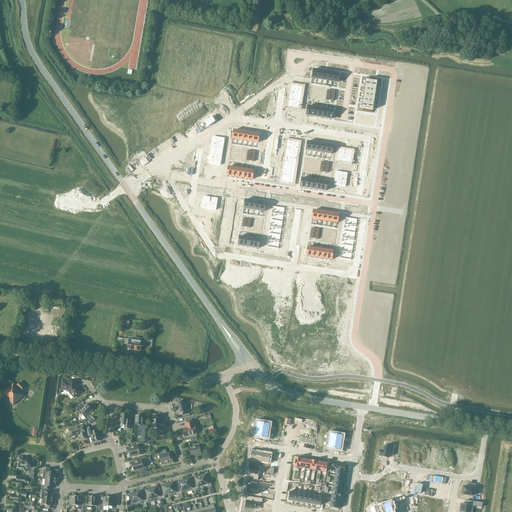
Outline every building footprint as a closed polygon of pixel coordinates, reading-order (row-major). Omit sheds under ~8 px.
[(290,85),(289,92),(301,94),(303,87),(298,86),(296,86),(294,86),(292,85),(290,85)] [(289,92),(288,99),(300,101),(301,94),(289,92)] [(288,99),(287,107),(288,107),(290,107),(292,107),(294,108),(299,109),(300,101),(288,99)] [(213,136),(212,143),(224,145),(225,138),(221,137),(219,137),(217,137),(215,137),(213,136)] [(287,141),(286,148),(298,149),(299,143),(297,142),(295,142),(293,142),(291,141),(289,141),(287,141)] [(212,143),(210,150),(223,152),(224,145),(212,143)] [(286,148),(285,154),(297,156),(298,149),(286,148)] [(338,149),(336,161),(343,162),(345,150),(338,149)] [(210,150),(209,157),(222,159),(223,152),(210,150)] [(345,150),(343,162),(350,163),(352,151),(345,150)] [(285,154),(284,161),(296,163),(297,156),(285,154)] [(209,157),(208,164),(209,164),(211,164),(213,164),(215,165),(217,165),(221,166),(222,159),(209,157)] [(284,161),(283,168),(295,170),(296,163),(284,161)] [(283,168),(282,175),(294,177),(295,170),(283,168)] [(335,171),(334,178),(347,180),(348,173),(346,173),(341,172),(335,171)] [(282,175),(281,182),(283,182),(285,182),(287,183),(289,183),(291,183),(293,184),(294,177),(282,175)] [(334,178),(333,185),(345,187),(347,180),(334,178)] [(203,203),(202,208),(209,209),(211,197),(204,196),(203,198),(203,200),(203,203)] [(211,197),(209,209),(216,210),(217,205),(217,203),(218,200),(218,198),(211,197)] [(272,206),(271,213),(283,215),(285,208),(283,208),(280,208),(278,207),(276,207),(274,207),(272,206)] [(271,213),(270,220),(282,222),(283,215),(271,213)] [(345,217),(344,224),(356,226),(357,219),(355,219),(353,219),(351,218),(349,218),(347,218),(345,217)] [(270,220),(269,227),(281,228),(282,222),(270,220)] [(344,224),(343,231),(355,233),(356,226),(344,224)] [(269,227),(268,233),(280,235),(281,228),(269,227)] [(343,231),(342,238),(354,240),(355,233),(343,231)] [(268,233),(267,240),(279,242),(280,235),(268,233)] [(342,238),(341,245),(353,246),(354,240),(342,238)] [(267,240),(266,247),(268,248),(270,248),(272,248),(274,248),(276,249),(278,249),(279,242),(267,240)] [(341,245),(340,251),(352,253),(353,246),(341,245)] [(340,251),(339,258),(341,259),(343,259),(345,259),(347,260),(349,260),(351,260),(352,253),(340,251)] [(43,308),(40,328),(57,331),(60,310),(43,308)] [(118,337),(117,345),(122,346),(125,346),(126,344),(127,344),(128,340),(123,339),(123,338),(118,337)] [(128,340),(127,345),(130,345),(130,350),(140,351),(141,344),(140,344),(141,339),(136,338),(136,339),(133,338),(133,339),(128,339),(128,340)] [(24,387),(25,386),(22,381),(16,386),(20,391),(24,388),(24,387)] [(76,388),(77,388),(77,387),(76,387),(76,381),(68,381),(68,382),(62,382),(62,390),(67,390),(74,398),(80,392),(76,388)] [(2,393),(8,400),(6,402),(8,404),(10,402),(13,405),(24,396),(13,384),(2,393)] [(184,401),(184,399),(175,397),(176,403),(179,415),(182,415),(183,417),(190,416),(189,413),(188,413),(184,401)] [(91,408),(90,408),(86,405),(84,407),(81,404),(75,409),(80,414),(82,415),(85,418),(88,416),(88,414),(93,410),(91,408)] [(130,429),(131,422),(127,422),(128,415),(120,414),(119,425),(124,426),(124,428),(130,429)] [(145,431),(146,419),(143,418),(143,416),(136,415),(135,425),(138,425),(138,430),(145,431)] [(157,417),(153,417),(152,428),(160,428),(165,429),(166,422),(161,422),(161,417),(160,417),(157,416),(157,417)] [(184,437),(196,434),(194,426),(193,426),(192,420),(185,421),(186,428),(182,429),(184,437)] [(209,426),(212,430),(217,427),(214,422),(209,426)] [(81,440),(86,439),(82,425),(68,429),(70,437),(80,435),(81,440)] [(93,442),(100,440),(98,430),(91,432),(90,428),(86,428),(88,436),(91,436),(93,442)] [(380,450),(379,456),(381,456),(381,457),(388,458),(389,455),(392,456),(394,444),(390,444),(390,447),(383,446),(382,450),(380,450)] [(397,444),(396,450),(399,451),(398,456),(404,457),(405,447),(400,446),(400,445),(397,444)] [(140,451),(140,450),(140,449),(139,449),(138,449),(137,445),(126,448),(127,453),(129,453),(130,457),(140,455),(139,452),(139,451),(140,451)] [(201,451),(201,450),(201,449),(200,449),(200,448),(199,448),(198,445),(187,448),(188,453),(190,453),(191,457),(201,455),(200,452),(201,451)] [(405,447),(404,457),(410,458),(410,453),(413,453),(414,447),(411,446),(411,448),(405,447)] [(416,447),(415,454),(418,454),(418,459),(423,460),(425,450),(420,449),(420,448),(416,447)] [(251,454),(250,460),(251,460),(251,459),(266,462),(267,463),(267,461),(266,461),(267,456),(268,456),(269,454),(255,452),(255,450),(252,449),(251,450),(253,450),(252,452),(253,452),(252,454),(251,454)] [(456,449),(453,464),(459,465),(459,467),(465,468),(466,463),(465,463),(465,459),(467,459),(467,454),(459,453),(460,450),(456,449)] [(425,450),(423,460),(429,461),(430,456),(433,456),(434,450),(431,450),(431,451),(425,450)] [(436,450),(435,457),(438,457),(437,463),(443,463),(445,453),(439,452),(440,451),(436,450)] [(161,465),(172,462),(171,457),(170,458),(168,453),(159,455),(160,459),(159,459),(158,459),(158,460),(158,461),(159,461),(159,462),(160,462),(161,465)] [(445,453),(443,463),(449,465),(450,459),(453,460),(454,453),(451,453),(450,454),(445,453)] [(28,458),(19,457),(18,467),(22,468),(25,472),(34,466),(28,458)] [(144,466),(144,465),(144,464),(143,463),(142,463),(141,460),(129,463),(131,468),(132,467),(134,472),(143,469),(142,466),(143,466),(144,466)] [(249,467),(248,473),(251,474),(250,475),(249,479),(258,480),(258,476),(258,475),(259,475),(260,467),(253,466),(253,468),(249,467)] [(46,472),(45,479),(55,481),(56,475),(55,475),(55,473),(53,473),(53,470),(44,469),(43,472),(46,472)] [(206,475),(200,476),(202,486),(208,485),(208,487),(211,487),(210,481),(207,481),(206,475)] [(202,486),(200,476),(194,478),(196,484),(193,485),(195,491),(198,490),(199,489),(199,488),(199,487),(202,486)] [(26,478),(16,477),(16,480),(12,479),(11,486),(21,488),(22,483),(25,484),(26,478)] [(54,486),(55,481),(45,479),(44,486),(41,486),(41,489),(51,490),(51,487),(53,488),(54,486)] [(192,492),(195,491),(193,485),(191,485),(189,479),(184,481),(187,492),(192,491),(192,492)] [(180,488),(177,489),(179,495),(181,494),(187,492),(184,481),(178,482),(180,488)] [(247,485),(246,493),(257,494),(258,487),(256,487),(257,483),(250,482),(250,486),(247,485)] [(176,496),(179,495),(177,489),(174,489),(173,483),(167,485),(170,495),(170,497),(176,495),(176,496)] [(463,486),(462,494),(472,496),(474,489),(475,489),(475,484),(468,483),(467,487),(463,486)] [(170,495),(167,485),(162,486),(163,492),(161,493),(162,499),(165,498),(164,496),(170,495)] [(156,487),(151,489),(153,499),(157,498),(157,500),(162,499),(161,493),(158,494),(156,487)] [(144,497),(146,503),(146,504),(154,502),(153,499),(151,489),(145,490),(147,496),(144,497)] [(44,493),(43,499),(53,500),(53,494),(51,494),(52,491),(45,490),(45,493),(44,493)] [(26,499),(27,492),(16,491),(16,495),(11,494),(10,499),(9,502),(12,502),(21,503),(21,498),(26,499)] [(140,492),(134,493),(137,504),(140,503),(141,505),(146,503),(144,497),(141,498),(140,492)] [(137,504),(134,493),(129,494),(130,501),(128,501),(129,507),(132,507),(132,505),(137,504)] [(81,497),(75,497),(75,506),(80,506),(80,510),(83,510),(83,503),(80,503),(81,497)] [(91,506),(92,497),(86,497),(86,504),(83,503),(83,510),(86,510),(86,508),(91,508),(91,506)] [(97,497),(92,497),(91,506),(97,506),(96,510),(100,510),(100,504),(97,504),(97,497)] [(245,500),(244,507),(255,509),(255,505),(259,506),(259,503),(261,503),(262,499),(247,497),(246,501),(245,500)] [(108,507),(109,498),(103,498),(103,504),(100,504),(100,510),(103,510),(103,507),(108,507)] [(52,506),(53,500),(43,499),(41,499),(40,505),(46,505),(45,508),(49,509),(50,506),(52,506)] [(461,504),(459,511),(470,511),(472,506),(474,506),(481,507),(482,503),(466,500),(465,504),(461,504)] [(378,506),(370,509),(370,511),(392,511),(390,503),(383,505),(383,506),(378,507),(378,506)]
